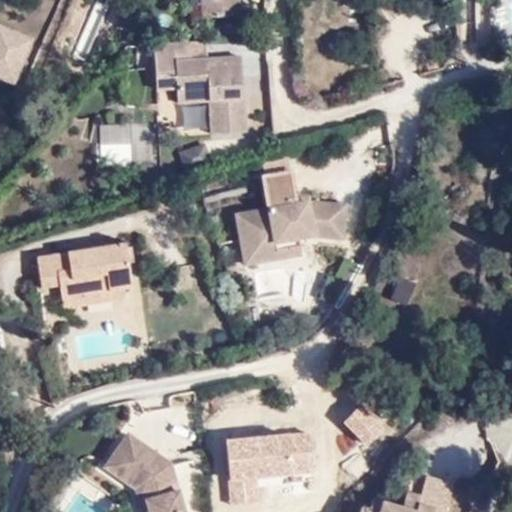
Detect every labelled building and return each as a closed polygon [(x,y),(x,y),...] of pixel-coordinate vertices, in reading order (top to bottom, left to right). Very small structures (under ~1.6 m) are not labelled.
[(200,16),(199,0),(187,0),(189,17),(200,16)] [(199,0),(200,16),(235,13),(234,0),(199,0)] [(0,72),(18,80),(35,39),(0,25),(0,72)] [(136,41),(134,33),(134,25),(123,25),(121,52),(132,52),(136,41)] [(206,47),(154,49),(157,97),(177,95),(178,110),(209,108),(210,139),(246,137),(243,61),(206,63),(206,47)] [(107,137),(100,151),(123,161),(130,147),(107,137)] [(178,151),(183,169),(210,161),(204,143),(178,151)] [(283,253),(308,256),(305,243),(349,243),(352,204),(313,202),(302,204),(301,197),(296,172),(266,178),(270,208),(240,215),(245,243),(255,242),(282,247),(283,253)] [(314,194),(301,197),(302,204),(313,202),(314,194)] [(251,271),(309,260),(308,256),(283,253),(282,247),(255,242),(245,243),(251,271)] [(44,302),(46,316),(69,312),(68,302),(111,296),(113,305),(133,302),(124,247),(38,262),(41,279),(50,278),(53,299),(44,302)] [(50,278),(41,279),(44,302),(53,299),(50,278)] [(391,300),(407,305),(413,284),(398,279),(391,300)] [(68,302),(69,312),(113,305),(111,296),(68,302)] [(195,511),(181,467),(137,436),(111,471),(143,495),(148,511),(195,511)] [(422,511),(420,511),(409,509),(378,500),(374,511),(454,511),(462,488),(433,479),(427,499),(422,511)] [(278,511),(298,511),(297,491),(264,492),(264,511),(278,511)] [(297,511),(298,511),(278,511),(264,511),(264,492),(233,494),(234,511),(297,511)] [(409,509),(420,511),(422,511),(427,499),(413,496),(409,509)]
